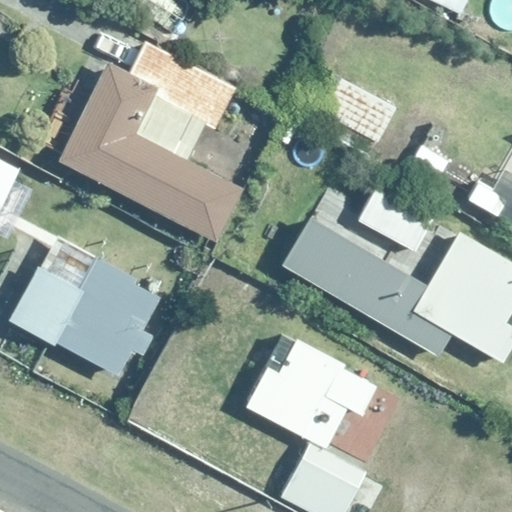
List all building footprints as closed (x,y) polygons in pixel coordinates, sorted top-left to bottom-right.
[(194,4),(187,0),(115,0),(114,3),(175,37),(194,4)] [(433,0),(458,12),(464,0),(433,0)] [(236,83),(139,34),(120,71),(81,52),(41,133),(58,142),(49,159),(217,242),(248,179),(188,149),(202,121),(214,127),(236,83)] [(392,102),(310,58),(280,114),(322,137),(314,151),(338,165),(348,146),(364,154),(392,102)] [(459,200),(511,229),(511,152),(495,182),(476,171),(459,200)] [(0,196),(17,165),(0,155),(0,196)] [(511,262),(454,227),(451,232),(372,185),(352,217),(404,248),(396,263),(307,210),(277,260),(435,356),(448,333),(493,360),(511,329),(511,262)] [(51,231),(7,317),(113,372),(154,292),(89,259),(93,252),(51,231)] [(264,359),(241,402),(323,446),(330,433),(345,442),(378,382),(289,334),(273,364),(264,359)] [(175,336),(150,374),(179,393),(204,355),(175,336)] [(363,511),(380,480),(303,440),(275,494),(311,511),(363,511)] [(455,511),(469,487),(404,452),(379,499),(403,511),(455,511)]
